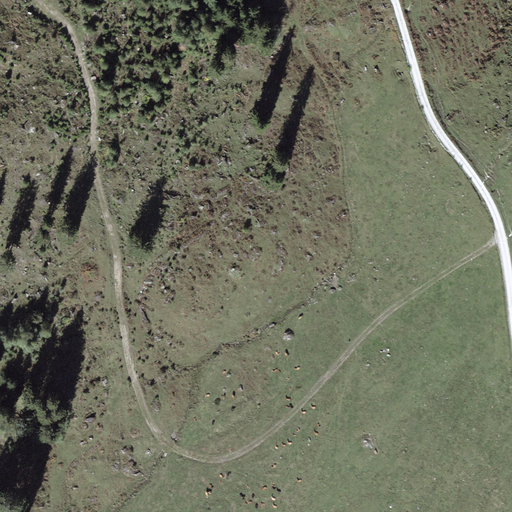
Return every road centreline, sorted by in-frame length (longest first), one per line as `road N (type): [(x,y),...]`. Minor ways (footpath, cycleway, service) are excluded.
road 1 (track): [(40,0),(72,33),(93,99),(93,155),(141,405),(153,430),(191,456),(220,460),(261,442),(369,329),(486,250),(501,230)]
road 2 (track): [(395,0),(426,108),(490,200),(511,294)]
